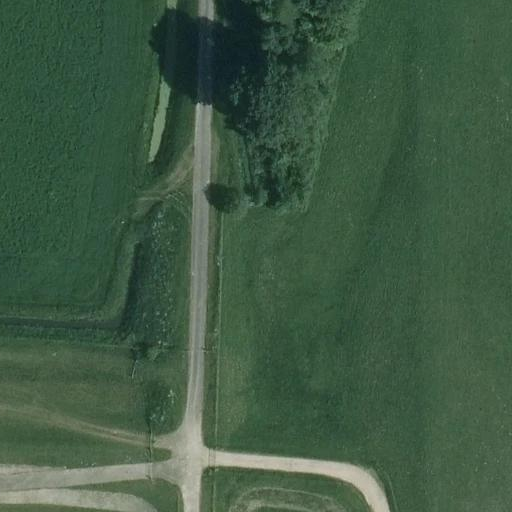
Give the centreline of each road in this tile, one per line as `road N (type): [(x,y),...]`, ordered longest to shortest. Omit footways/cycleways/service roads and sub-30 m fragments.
road 1 (unclassified): [(190,511),(206,0)]
road 2 (track): [(0,394),(108,400),(124,387),(105,368),(0,349)]
road 3 (track): [(382,511),(367,482),(341,469),(215,457),(150,440)]
road 4 (track): [(0,482),(192,465)]
road 5 (track): [(0,405),(150,440)]
road 6 (track): [(150,440),(97,449),(0,446)]
road 7 (track): [(49,355),(195,376)]
road 8 (track): [(104,219),(167,183),(202,139)]
